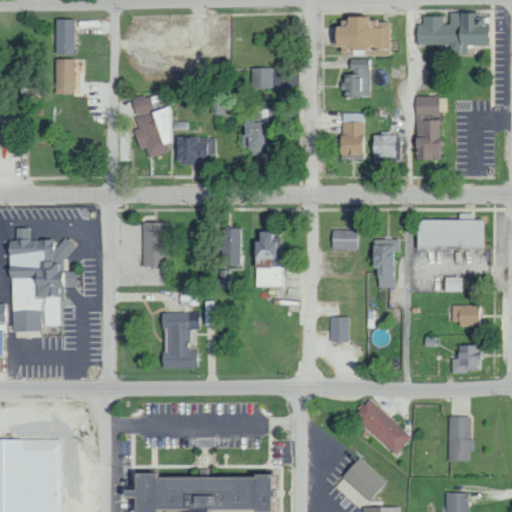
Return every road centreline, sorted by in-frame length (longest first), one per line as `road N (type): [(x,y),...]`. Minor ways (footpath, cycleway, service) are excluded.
road 1 (tertiary): [(511,195),(0,196)]
road 2 (residential): [(511,387),(0,388)]
road 3 (residential): [(297,511),(314,196)]
road 4 (residential): [(106,511),(109,196)]
road 5 (residential): [(109,196),(104,0)]
road 6 (residential): [(314,196),(312,0)]
